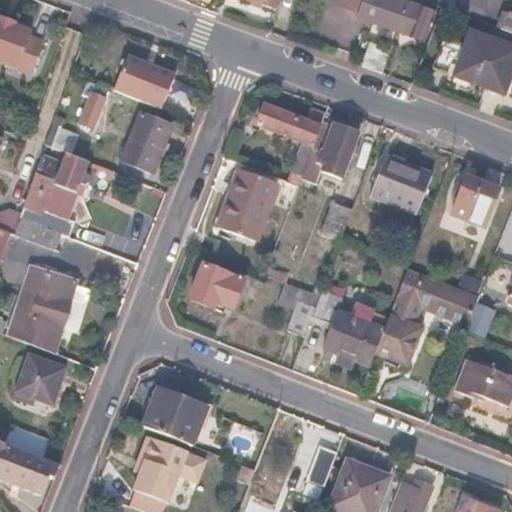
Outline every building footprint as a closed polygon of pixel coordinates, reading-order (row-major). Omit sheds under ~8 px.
[(244,0),(272,10),(275,0),(244,0)] [(334,0),(358,9),(356,14),(377,22),(384,0),(334,0)] [(384,0),(377,22),(422,39),(432,11),(403,0),(384,0)] [(511,14),(505,12),(498,30),(511,34),(511,14)] [(0,65),(31,77),(43,44),(29,39),(31,33),(14,27),(15,23),(0,17),(0,65)] [(465,44),(442,35),(430,66),(502,93),(511,67),(511,47),(470,31),(465,44)] [(390,51),(369,43),(361,66),(381,73),(390,51)] [(190,83),(142,65),(129,100),(176,118),(190,83)] [(82,98),(88,100),(79,124),(95,130),(109,92),(87,84),(82,98)] [(262,109),(255,127),(301,146),(291,172),(277,167),(273,178),(297,187),(307,162),(320,126),(323,118),(309,112),(304,125),(262,109)] [(171,129),(141,116),(122,163),(152,174),(171,129)] [(335,131),(320,126),(307,162),(321,167),(319,173),(339,180),(357,135),(336,128),(335,131)] [(58,130),(51,127),(44,147),(46,148),(51,150),(58,130)] [(78,138),(58,130),(51,150),(67,156),(71,157),(78,138)] [(61,173),(39,164),(19,218),(61,235),(67,237),(73,220),(67,218),(45,209),(54,183),(58,184),(57,188),(76,195),(88,164),(71,157),(67,156),(61,173)] [(432,177),(386,159),(371,199),(416,217),(432,177)] [(277,188),(240,172),(217,229),(254,245),(277,188)] [(499,192),(466,179),(451,216),(484,228),(499,192)] [(58,184),(54,183),(45,209),(67,218),(76,195),(57,188),(58,184)] [(352,210),(336,204),(323,237),(340,243),(352,210)] [(61,235),(19,218),(12,237),(55,252),(61,235)] [(0,232),(0,265),(0,266),(11,236),(0,232)] [(509,263),(493,257),(483,283),(499,290),(509,263)] [(241,282),(202,267),(188,301),(212,310),(214,304),(230,311),(241,282)] [(331,267),(324,284),(318,299),(314,311),(311,317),(321,320),(330,297),(340,271),(331,267)] [(478,296),(406,269),(382,331),(373,353),(406,366),(421,329),(411,326),(419,307),(420,303),(430,307),(428,311),(466,326),(478,296)] [(57,281),(29,271),(5,337),(48,353),(56,332),(60,333),(70,304),(51,297),(57,281)] [(324,284),(315,280),(309,295),(318,299),(324,284)] [(76,288),(57,281),(51,297),(70,304),(76,288)] [(290,288),(285,299),(299,305),(314,311),(318,299),(309,295),(290,288)] [(491,301),(478,296),(466,326),(465,328),(478,333),(491,301)] [(341,301),(330,297),(321,320),(320,321),(331,326),(336,314),(341,301)] [(314,311),(299,305),(287,333),(303,340),(311,317),(314,311)] [(371,315),(353,308),(349,319),(367,326),(371,315)] [(336,314),(331,326),(321,351),(336,357),(352,363),(367,369),(373,353),(382,331),(367,326),(349,319),(336,314)] [(465,328),(464,331),(477,337),(478,333),(465,328)] [(477,337),(464,331),(459,344),(472,350),(477,337)] [(65,370),(28,356),(14,393),(51,407),(65,370)] [(352,363),(336,357),(333,366),(348,372),(352,363)] [(511,390),(511,381),(465,362),(452,393),(478,403),(480,399),(504,409),(511,390)] [(208,410),(158,391),(142,429),(163,436),(193,447),(208,410)] [(0,433),(0,442),(40,458),(47,441),(10,427),(7,436),(0,433)] [(185,453),(146,438),(137,460),(142,462),(138,475),(131,491),(166,505),(177,476),(195,483),(203,461),(185,454),(185,453)] [(0,478),(40,493),(47,477),(53,480),(59,465),(40,458),(0,442),(0,478)] [(335,454),(324,450),(311,484),(322,488),(335,454)] [(142,462),(137,460),(132,472),(138,475),(142,462)] [(384,477),(347,462),(328,509),(336,511),(376,511),(379,504),(374,501),(384,477)] [(412,491),(398,486),(387,511),(419,511),(427,493),(413,487),(412,491)] [(488,511),(464,502),(460,511),(488,511)]
